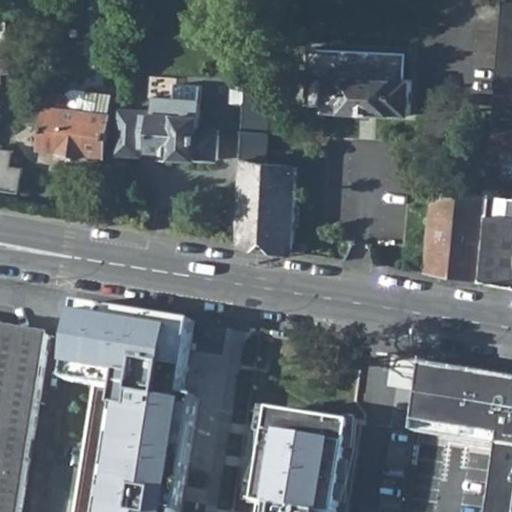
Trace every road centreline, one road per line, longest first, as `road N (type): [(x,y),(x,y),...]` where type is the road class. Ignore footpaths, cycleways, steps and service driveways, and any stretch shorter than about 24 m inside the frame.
road 1 (secondary): [(511,327),(0,245)]
road 2 (unknown): [(469,0),(457,101),(372,163),(351,302)]
road 3 (unknown): [(146,269),(159,180),(210,165)]
